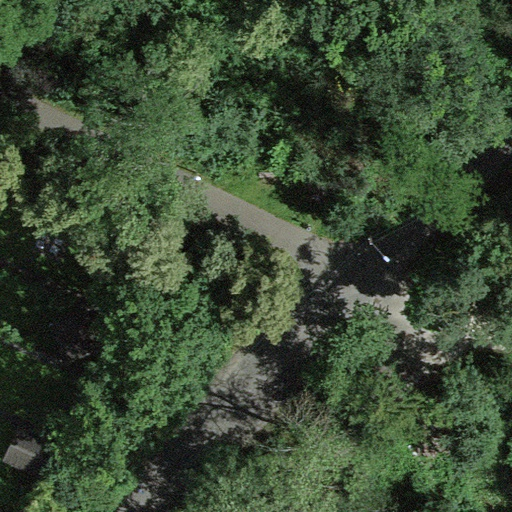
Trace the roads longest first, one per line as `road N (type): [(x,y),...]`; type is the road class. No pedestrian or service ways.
road 1 (residential): [(145,511),(279,334),(357,273),(0,99)]
road 2 (track): [(450,313),(357,273),(511,121)]
